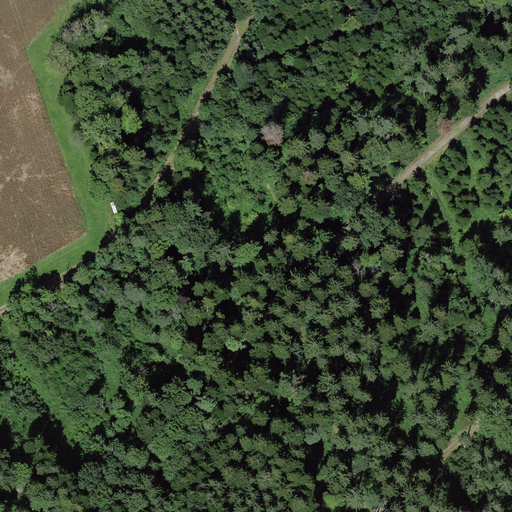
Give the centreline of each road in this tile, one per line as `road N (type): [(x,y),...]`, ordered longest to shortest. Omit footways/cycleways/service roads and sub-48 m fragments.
road 1 (track): [(136,511),(141,472),(170,428),(291,290),(511,86)]
road 2 (track): [(360,511),(353,472),(305,352),(279,217),(227,65)]
road 3 (track): [(0,303),(130,224),(179,153),(260,0)]
road 4 (track): [(376,511),(511,389)]
